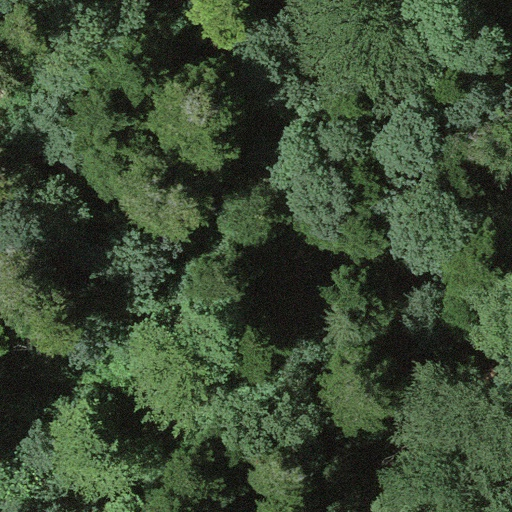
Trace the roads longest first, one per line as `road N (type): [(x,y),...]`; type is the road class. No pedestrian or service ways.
road 1 (track): [(171,511),(97,417),(0,409)]
road 2 (track): [(151,0),(0,90)]
